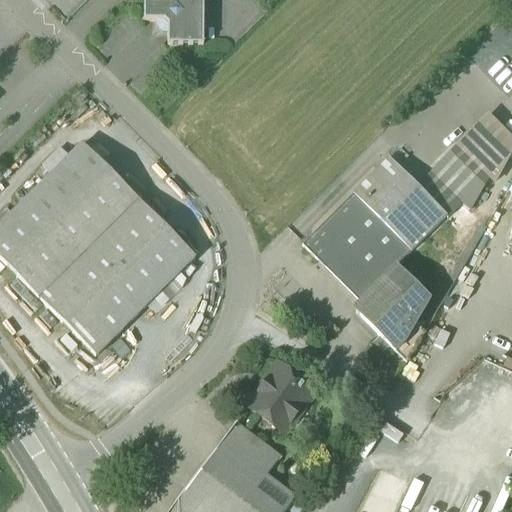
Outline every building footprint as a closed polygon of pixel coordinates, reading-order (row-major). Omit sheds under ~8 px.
[(143,0),(144,3),(145,3),(145,8),(143,8),(143,12),(145,12),(145,18),(143,18),(143,23),(155,24),(155,28),(162,35),(167,35),(166,47),(172,47),(172,46),(177,46),(177,47),(182,47),(182,46),(187,46),(188,47),(192,48),(192,47),(197,47),(197,48),(203,48),(203,24),(202,24),(202,19),(203,19),(203,11),(202,11),(202,6),(203,6),(203,0),(143,0)] [(194,260),(82,146),(0,227),(0,263),(95,359),(194,260)] [(488,179),(457,149),(416,189),(445,219),(447,221),(450,217),(459,208),(463,204),(469,210),(488,179)] [(388,161),(302,247),(359,305),(395,270),(445,219),(416,189),(388,161)] [(474,223),(459,208),(450,217),(465,231),(474,223)] [(395,270),(359,305),(359,320),(394,354),(403,345),(415,326),(428,303),(395,270)] [(415,326),(403,345),(394,354),(406,366),(424,335),(415,326)] [(315,396),(276,367),(265,382),(263,381),(262,382),(264,383),(258,391),(256,390),(255,391),(257,392),(245,408),(283,437),(315,396)] [(236,426),(178,504),(178,505),(172,511),(286,511),(295,501),(252,468),(266,449),(236,426)]
